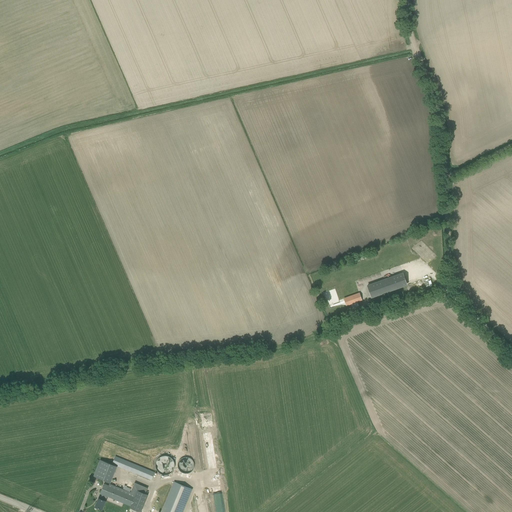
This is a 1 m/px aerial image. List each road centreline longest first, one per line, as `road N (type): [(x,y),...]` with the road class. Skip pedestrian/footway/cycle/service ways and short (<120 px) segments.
road 1 (track): [(443,287),(266,351),(0,392)]
road 2 (track): [(443,178),(443,287),(511,356)]
road 3 (track): [(405,0),(407,30),(436,109),(443,178)]
